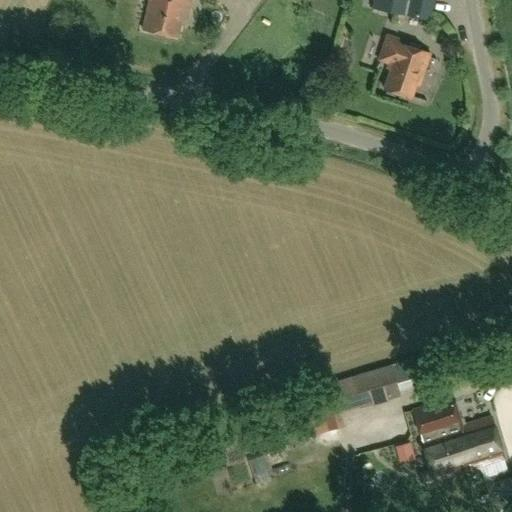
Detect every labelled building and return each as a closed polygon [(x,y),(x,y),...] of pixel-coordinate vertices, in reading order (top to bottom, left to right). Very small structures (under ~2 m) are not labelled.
[(186,0),(149,0),(143,32),(178,39),(186,0)] [(374,0),(372,10),(429,21),(433,0),(374,0)] [(401,41),(387,36),(379,61),(392,66),(384,90),(412,99),(420,75),(424,76),(431,55),(400,45),(401,41)] [(350,378),(358,408),(399,396),(390,366),(350,378)] [(324,397),(329,416),(344,412),(340,394),(324,397)] [(452,399),(434,405),(438,421),(436,421),(442,442),(452,439),(453,443),(466,439),(471,454),(473,453),(477,467),(502,459),(488,418),(462,427),(452,399)] [(436,481),(477,467),(473,453),(471,454),(466,439),(453,443),(452,439),(442,442),(436,421),(438,421),(434,405),(413,412),(436,481)] [(362,425),(337,433),(341,445),(365,437),(362,425)] [(394,443),(399,461),(415,456),(410,438),(394,443)]
